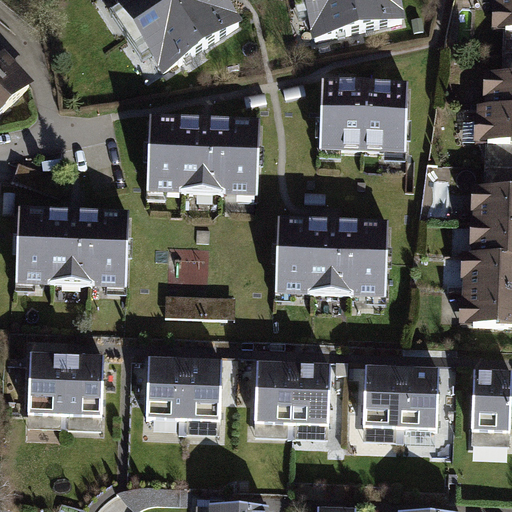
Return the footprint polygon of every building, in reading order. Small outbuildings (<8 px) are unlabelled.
[(243,31),(222,0),(106,0),(163,84),(243,31)] [(401,0),(304,0),(315,49),(407,30),(401,0)] [(511,0),(495,0),(494,30),(503,31),(511,30),(511,0)] [(511,30),(503,31),(502,76),(511,76),(511,30)] [(0,55),(0,114),(33,87),(3,53),(0,55)] [(511,76),(502,76),(486,76),(485,110),(511,110),(511,76)] [(409,89),(324,86),(322,164),(407,166),(409,89)] [(511,110),(485,110),(477,109),(476,143),(486,144),(511,144),(511,110)] [(259,122),(149,119),(147,196),(257,199),(259,122)] [(511,144),(486,144),(484,190),(511,190),(511,144)] [(474,190),(473,224),(511,225),(511,190),(484,190),(474,190)] [(128,212),(18,209),(16,287),(126,290),(128,212)] [(388,225),(278,222),(276,300),(386,303),(388,225)] [(511,225),(473,224),(472,259),(511,260),(511,225)] [(464,259),(463,294),(511,295),(511,260),(472,259),(464,259)] [(511,295),(463,294),(462,328),(511,330),(511,295)] [(236,300),(167,299),(166,321),(235,323),(236,300)] [(103,366),(29,363),(26,436),(100,439),(103,366)] [(222,368),(151,367),(150,425),(181,425),(181,434),(221,435),(222,368)] [(330,374),(256,370),(252,440),(327,444),(330,374)] [(440,378),(368,375),(366,445),(407,447),(407,454),(437,455),(440,378)] [(511,380),(476,380),(475,450),(511,450),(511,380)]
